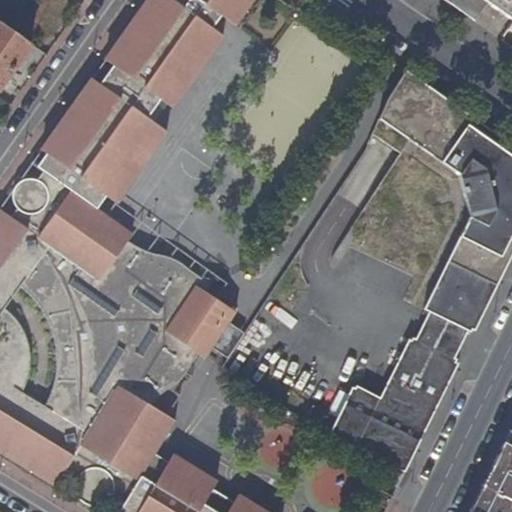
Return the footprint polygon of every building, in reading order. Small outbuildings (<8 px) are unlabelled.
[(150,0),(108,59),(112,63),(99,81),(94,78),(35,161),(47,170),(41,178),(37,177),(32,177),(27,178),(22,181),(18,186),(16,191),(16,196),(17,199),(19,203),(20,206),(14,216),(2,207),(0,210),(0,450),(56,485),(64,473),(76,480),(75,485),(76,488),(76,490),(78,494),(80,498),(83,500),(85,502),(89,504),(93,504),(97,504),(101,503),(105,502),(108,499),(120,507),(119,509),(123,511),(270,511),(240,493),(236,499),(232,506),(221,499),(216,507),(204,499),(213,485),(216,479),(174,454),(171,459),(161,475),(146,466),(156,451),(176,417),(150,402),(157,393),(165,385),(176,376),(184,366),(195,349),(204,355),(214,338),(232,308),(193,284),(196,277),(183,268),(178,264),(167,258),(154,254),(141,250),(133,246),(127,241),(122,238),(127,229),(98,208),(108,194),(117,201),(168,131),(149,115),(156,107),(162,98),(172,107),(222,36),(213,29),(222,15),(236,25),(253,0),(150,0)] [(452,0),(450,4),(474,21),(486,4),(499,12),(507,0),(452,0)] [(511,0),(507,0),(499,12),(511,20),(511,0)] [(0,82),(1,84),(31,42),(0,20),(0,82)] [(511,141),(406,71),(379,121),(455,171),(467,216),(424,308),(431,312),(470,330),(511,244),(511,141)] [(343,244),(409,270),(414,256),(396,249),(404,231),(378,220),(381,213),(360,204),(343,244)] [(457,356),(470,330),(431,312),(418,337),(457,356)] [(457,356),(418,337),(415,335),(413,339),(410,338),(382,395),(358,384),(357,386),(355,385),(335,425),(331,433),(357,445),(408,469),(411,463),(460,362),(458,360),(459,357),(457,356)] [(310,412),(306,421),(317,426),(321,418),(325,409),(315,404),(310,412)] [(511,511),(511,441),(511,444),(504,441),(469,511),(511,511)] [(161,475),(171,459),(156,451),(146,466),(161,475)] [(407,470),(398,466),(392,480),(400,484),(407,470)] [(232,506),(236,499),(213,485),(204,499),(216,507),(221,499),(232,506)]
